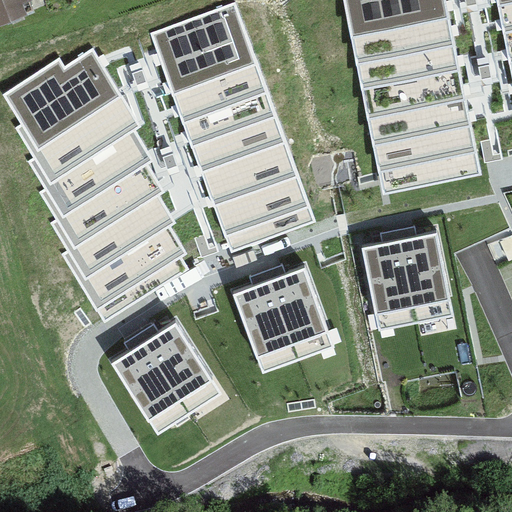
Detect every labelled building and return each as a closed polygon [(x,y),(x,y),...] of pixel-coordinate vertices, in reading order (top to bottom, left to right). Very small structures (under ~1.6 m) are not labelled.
[(0,0),(0,22),(49,3),(48,0),(0,0)] [(444,0),(343,0),(383,195),(481,176),(444,0)] [(511,0),(495,0),(511,81),(511,0)] [(316,222),(236,2),(150,33),(230,253),(316,222)] [(60,59),(3,94),(21,123),(15,127),(34,157),(28,161),(45,188),(39,191),(56,219),(50,223),(67,250),(61,254),(104,323),(190,270),(182,258),(188,254),(171,227),(176,223),(160,197),(166,193),(148,165),(154,161),(135,130),(141,126),(93,49),(65,66),(60,59)] [(437,232),(361,247),(378,329),(454,313),(437,232)] [(312,261),(231,291),(261,371),(341,341),(312,261)] [(176,318),(106,363),(152,435),(223,390),(176,318)]
